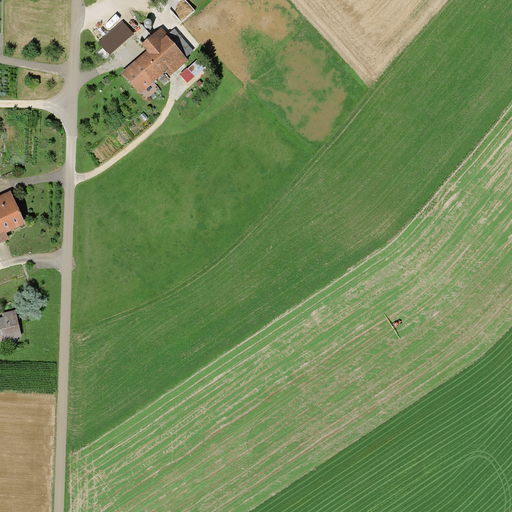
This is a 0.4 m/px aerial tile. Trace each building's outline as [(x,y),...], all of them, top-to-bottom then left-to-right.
[(134,36),(123,22),(98,42),(110,56),(134,36)] [(146,53),(121,74),(140,96),(166,74),(169,78),(188,62),(186,60),(166,37),(160,30),(140,47),(146,53)] [(174,30),(166,37),(186,60),(193,53),(174,30)] [(198,61),(187,71),(195,78),(205,68),(198,61)] [(0,244),(8,241),(6,237),(25,228),(10,193),(0,197),(0,244)] [(0,341),(21,336),(14,311),(1,314),(2,319),(0,318),(0,341)]
